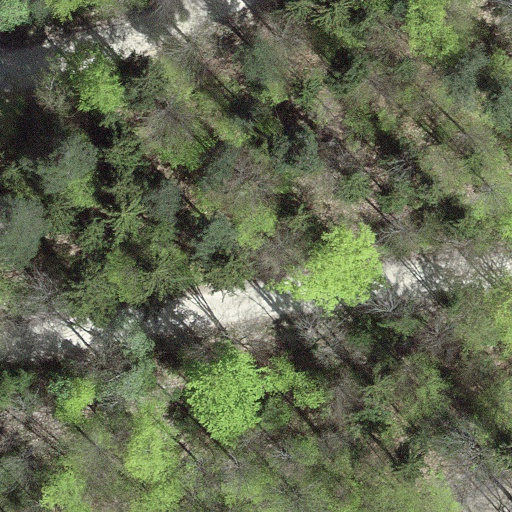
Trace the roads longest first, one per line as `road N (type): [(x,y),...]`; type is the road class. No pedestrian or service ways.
road 1 (unclassified): [(511,267),(361,281),(0,354)]
road 2 (unclassified): [(0,67),(102,46),(212,0)]
